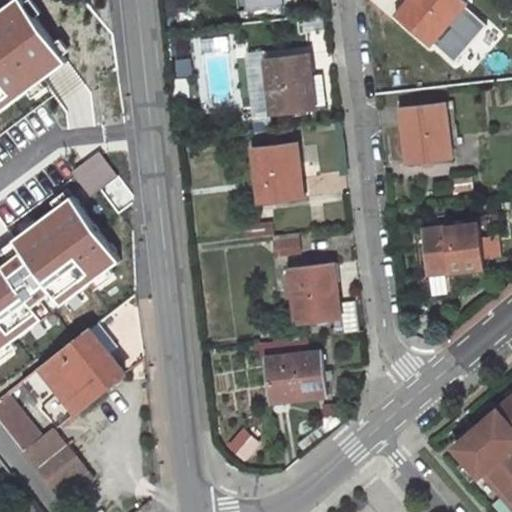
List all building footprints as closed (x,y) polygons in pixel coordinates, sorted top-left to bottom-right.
[(246,0),(248,9),(286,4),(285,0),(246,0)] [(411,3),(399,17),(430,44),(468,1),(466,0),(410,0),(409,1),(411,3)] [(0,13),(0,102),(59,58),(16,2),(15,2),(0,13)] [(308,53),(267,58),(274,113),(317,108),(313,71),(311,71),(308,53)] [(460,157),(455,115),(449,115),(447,103),(406,108),(408,124),(406,125),(410,164),(460,157)] [(298,141),(254,146),(261,203),(303,197),(301,180),(303,180),(298,141)] [(0,354),(115,267),(71,208),(0,261),(0,354)] [(496,215),(478,217),(479,223),(482,223),(482,224),(496,222),(496,215)] [(273,221),(245,224),(247,238),(275,234),(273,221)] [(482,224),(482,223),(479,223),(426,230),(431,272),(448,269),(448,270),(487,265),(482,224)] [(278,254),(303,251),(301,231),(275,234),(278,254)] [(332,261),(291,267),(298,322),(341,317),(337,279),(335,279),(332,261)] [(23,379),(58,424),(126,372),(111,353),(120,346),(99,319),(23,379)] [(329,393),(324,350),(311,352),(309,337),(301,338),(288,339),(287,339),(289,354),(267,357),(272,399),(289,397),(289,398),(329,393)] [(0,397),(0,417),(65,501),(94,478),(56,428),(45,438),(7,391),(0,397)] [(481,475),(511,510),(511,448),(511,447),(511,397),(454,449),(465,461),(478,477),(481,475)] [(470,484),(478,477),(465,461),(457,469),(470,484)]
